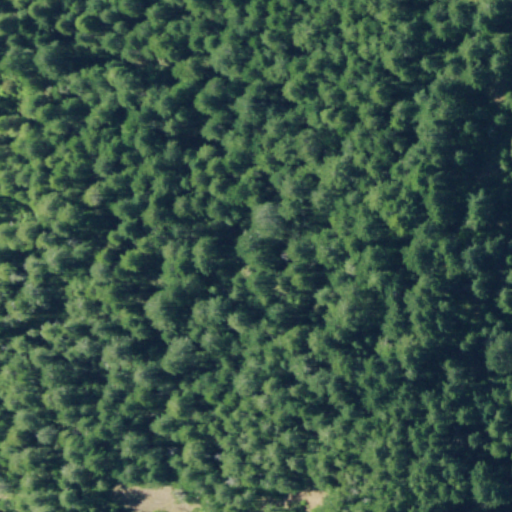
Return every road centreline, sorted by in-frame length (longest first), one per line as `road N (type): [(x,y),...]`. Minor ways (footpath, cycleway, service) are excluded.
road 1 (track): [(418,511),(434,394),(448,352),(498,277),(511,236)]
road 2 (track): [(511,130),(482,0)]
